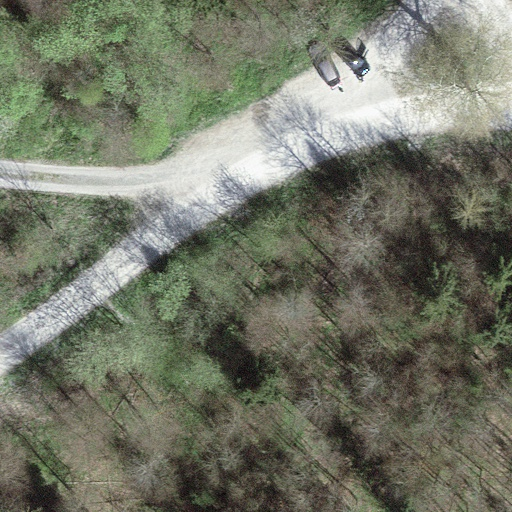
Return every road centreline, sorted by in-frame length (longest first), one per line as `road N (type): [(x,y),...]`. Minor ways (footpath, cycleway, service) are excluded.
road 1 (track): [(511,104),(363,132),(215,187),(44,325),(0,351)]
road 2 (track): [(445,0),(320,113),(215,187),(0,175)]
